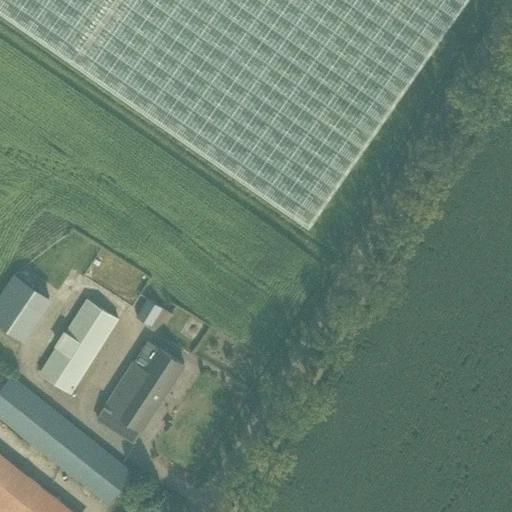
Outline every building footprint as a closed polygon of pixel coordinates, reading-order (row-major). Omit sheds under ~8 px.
[(0,0),(0,11),(309,227),(466,0),(0,0)] [(72,394),(119,318),(86,298),(38,372),(72,394)] [(147,299),(137,316),(152,325),(157,317),(162,308),(147,299)] [(0,301),(0,325),(24,342),(35,325),(0,301)] [(184,364),(167,353),(159,348),(144,372),(130,364),(96,418),(116,431),(133,442),(184,364)] [(11,376),(0,390),(0,416),(107,503),(131,472),(11,376)] [(69,511),(46,493),(30,511),(69,511)]
